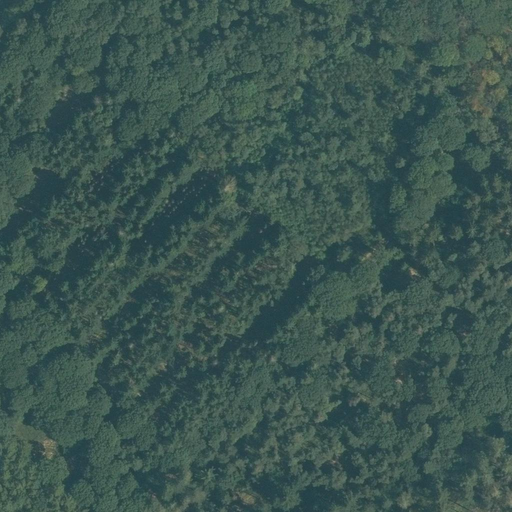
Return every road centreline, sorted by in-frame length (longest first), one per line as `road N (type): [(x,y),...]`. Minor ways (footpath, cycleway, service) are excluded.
road 1 (track): [(511,109),(178,458)]
road 2 (track): [(0,269),(178,458)]
